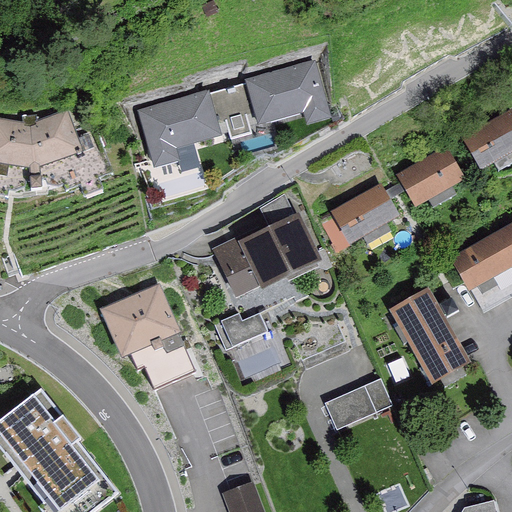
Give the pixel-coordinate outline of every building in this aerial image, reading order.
[(321,61),(251,83),(266,130),(312,116),(316,128),(340,121),(321,61)] [(215,91),(144,112),(162,173),(189,165),(185,152),(229,139),(215,91)] [(38,121),(0,117),(0,158),(41,163),(94,148),(76,105),(38,121)] [(511,153),(511,113),(473,136),(491,166),(511,153)] [(471,179),(453,149),(409,175),(427,205),(471,179)] [(406,216),(388,186),(343,212),(361,242),(406,216)] [(323,261),(299,213),(223,250),(246,299),(323,261)] [(511,272),(511,229),(459,262),(478,293),(511,272)] [(159,290),(107,312),(125,355),(133,352),(141,372),(153,377),(158,388),(194,372),(159,290)] [(436,291),(400,313),(442,382),(478,360),(436,291)] [(244,323),(240,315),(222,323),(233,350),(269,334),(261,315),(244,323)] [(339,326),(296,344),(307,369),(349,351),(339,326)] [(368,387),(326,404),(337,428),(378,411),(368,387)] [(43,389),(0,423),(0,448),(46,505),(41,509),(43,511),(98,511),(119,495),(79,445),(84,441),(43,389)] [(267,511),(256,483),(228,495),(235,511),(267,511)]
